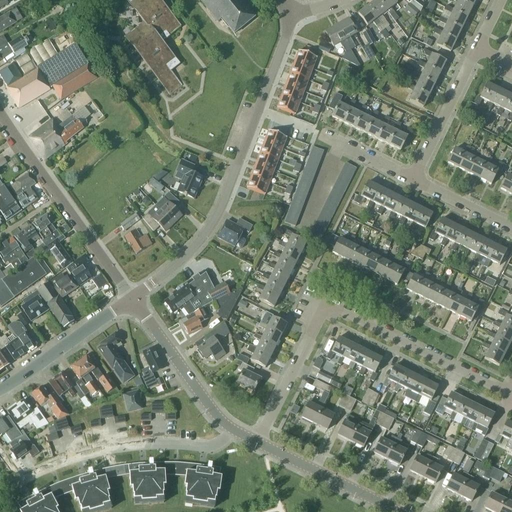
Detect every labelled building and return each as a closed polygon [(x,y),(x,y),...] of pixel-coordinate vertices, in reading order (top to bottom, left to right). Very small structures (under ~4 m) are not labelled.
[(126,0),(144,23),(160,43),(161,42),(168,36),(169,36),(181,27),(180,26),(179,27),(158,0),(126,0)] [(199,0),(222,27),(225,24),(234,34),(254,18),(247,9),(250,6),(245,0),(199,0)] [(391,30),(388,27),(389,26),(381,16),(386,11),(377,0),(376,0),(368,7),(385,29),(388,33),(391,30)] [(377,0),(386,11),(394,22),(398,19),(394,13),(390,8),(396,4),(393,0),(377,0)] [(416,0),(411,0),(409,3),(419,12),(420,13),(424,5),(416,0)] [(453,11),(467,18),(472,7),(458,0),(451,0),(457,3),(454,10),(453,11)] [(414,17),(419,12),(409,3),(405,9),(414,17)] [(447,23),(461,30),(467,18),(453,11),(454,10),(446,6),(444,10),(452,14),(448,21),(447,23)] [(384,29),(385,29),(368,7),(358,14),(367,26),(372,22),(380,33),(384,29)] [(22,19),(16,9),(10,13),(0,18),(0,32),(16,23),(22,19)] [(442,34),(456,41),(461,30),(447,23),(448,21),(440,17),(438,21),(446,25),(442,32),(442,34)] [(56,28),(50,19),(44,23),(50,32),(56,28)] [(348,20),(336,26),(350,50),(355,48),(349,38),(356,34),(348,20)] [(144,23),(126,38),(170,94),(181,85),(170,70),(178,64),(161,42),(160,43),(144,23)] [(359,66),(350,50),(336,26),(325,33),(333,47),(340,43),(345,53),(342,59),(357,67),(359,66)] [(442,34),(442,32),(434,28),(432,33),(440,37),(436,46),(450,52),(456,41),(442,34)] [(384,29),(380,33),(385,39),(389,36),(384,29)] [(368,45),(374,41),(367,30),(361,34),(368,45)] [(13,55),(27,46),(21,37),(8,45),(13,55)] [(425,38),(423,44),(430,47),(432,41),(425,38)] [(9,66),(0,71),(0,76),(7,88),(6,88),(7,91),(17,107),(18,109),(50,90),(49,89),(52,87),(61,101),(63,99),(64,99),(96,79),(75,44),(36,67),(37,69),(22,79),(13,64),(9,66)] [(368,61),(375,57),(368,45),(361,49),(368,61)] [(430,58),(426,65),(426,67),(440,73),(445,62),(432,55),(432,54),(424,50),(422,54),(430,58)] [(298,51),(294,63),(312,70),(316,58),(298,51)] [(420,78),(434,85),(440,73),(426,67),(426,65),(418,61),(416,65),(424,69),(421,76),(420,78)] [(294,63),(290,74),(308,81),(312,70),(294,63)] [(347,78),(351,70),(345,67),(341,75),(347,78)] [(415,89),(428,96),(434,85),(420,78),(421,76),(413,72),(411,76),(419,80),(415,88),(415,89)] [(290,74),(285,85),(303,92),(308,81),(290,74)] [(415,89),(415,88),(407,84),(405,88),(413,92),(409,101),(423,108),(428,96),(415,89)] [(490,104),(498,89),(486,84),(479,98),(477,97),(474,104),(478,106),(482,99),(488,103),(490,104)] [(285,85),(281,97),(299,103),(303,92),(285,85)] [(490,104),(488,103),(486,110),(489,112),(492,105),(499,108),(501,109),(508,94),(498,89),(490,104)] [(353,90),(349,99),(351,100),(354,101),(358,93),(353,90)] [(335,94),(328,108),(334,111),(331,117),(343,123),(350,109),(351,110),(355,102),(354,101),(351,100),(347,108),(339,104),(342,97),(335,94)] [(501,109),(499,108),(496,115),(500,117),(503,110),(510,113),(511,114),(511,113),(511,96),(508,94),(501,109)] [(281,97),(277,108),(295,115),(299,103),(281,97)] [(361,115),(363,115),(367,107),(363,105),(359,113),(351,110),(350,109),(343,123),(354,128),(361,115)] [(84,107),(64,122),(58,127),(52,120),(29,138),(44,161),(67,143),(65,142),(83,128),(79,123),(80,122),(84,126),(87,123),(87,122),(85,119),(90,115),(84,107)] [(372,120),(374,121),(378,113),(374,111),(370,119),(363,115),(361,115),(354,128),(366,134),(372,120)] [(384,126),(385,127),(389,118),(385,116),(381,125),(374,121),(372,120),(366,134),(377,140),(384,126)] [(395,131),(397,132),(401,124),(396,122),(392,130),(385,127),(384,126),(377,140),(388,145),(395,131)] [(404,136),(397,132),(395,131),(388,145),(400,151),(406,137),(408,138),(412,130),(408,128),(404,136)] [(268,131),(264,143),(282,150),(286,138),(268,131)] [(264,143),(259,154),(277,161),(282,150),(264,143)] [(466,154),(467,155),(470,148),(467,146),(464,153),(455,149),(447,163),(458,169),(466,154)] [(310,153),(321,157),(323,151),(312,147),(310,153)] [(466,154),(458,169),(469,174),(476,160),(478,160),(481,153),(478,152),(474,158),(467,155),(466,154)] [(310,153),(308,158),(319,162),(321,157),(310,153)] [(259,154),(255,165),(273,172),(277,161),(259,154)] [(476,160),(469,174),(480,179),(487,165),(489,166),(492,159),(488,157),(485,164),(478,160),(476,160)] [(308,158),(306,163),(317,167),(319,162),(308,158)] [(194,166),(181,161),(177,172),(175,178),(182,181),(177,192),(193,199),(202,178),(191,173),(194,166)] [(496,169),(489,166),(487,165),(480,179),(491,185),(498,171),(500,172),(504,165),(499,162),(496,169)] [(306,163),(304,169),(315,173),(317,167),(306,163)] [(343,169),(353,174),(356,168),(345,163),(343,169)] [(255,165),(251,176),(269,183),(273,172),(255,165)] [(304,169),(302,174),(313,178),(315,173),(304,169)] [(343,169),(340,174),(350,179),(353,174),(343,169)] [(37,200),(29,189),(35,185),(36,184),(35,184),(28,174),(16,182),(21,189),(20,190),(30,205),(37,200)] [(302,174),(300,179),(311,184),(313,178),(302,174)] [(340,174),(338,179),(348,184),(350,179),(340,174)] [(511,192),(511,177),(507,175),(500,189),(511,195),(511,192)] [(251,176),(246,188),(265,195),(269,183),(251,176)] [(152,179),(148,184),(159,192),(163,187),(152,179)] [(300,179),(298,185),(309,189),(311,184),(300,179)] [(338,179),(335,184),(345,189),(348,184),(338,179)] [(0,197),(13,217),(21,212),(20,211),(11,198),(3,187),(0,182),(0,197)] [(371,202),(378,188),(367,182),(360,197),(358,195),(354,203),(359,205),(362,198),(369,201),(371,202)] [(30,205),(20,190),(15,183),(9,187),(14,194),(15,194),(16,197),(14,198),(23,210),(30,205)] [(335,184),(332,189),(343,194),(345,189),(335,184)] [(298,185),(296,190),(307,194),(309,189),(298,185)] [(371,202),(369,201),(366,208),(370,210),(373,203),(380,207),(382,208),(389,193),(378,188),(371,202)] [(332,189),(330,194),(340,199),(343,194),(332,189)] [(296,190),(294,196),(305,200),(307,194),(296,190)] [(164,206),(159,210),(173,224),(181,216),(176,210),(181,205),(168,193),(160,201),(164,206)] [(382,208),(380,207),(377,214),(380,215),(384,208),(391,212),(393,213),(400,198),(389,193),(382,208)] [(330,194),(327,199),(338,205),(340,199),(330,194)] [(294,196),(292,201),(303,205),(305,200),(294,196)] [(0,197),(0,212),(6,222),(13,217),(0,197)] [(393,213),(391,212),(388,219),(391,221),(395,214),(401,217),(403,218),(411,204),(400,198),(393,213)] [(327,199),(325,204),(335,210),(338,205),(327,199)] [(292,201),(290,206),(301,210),(303,205),(292,201)] [(325,204),(322,210),(333,215),(335,210),(325,204)] [(403,218),(401,217),(399,224),(402,226),(405,219),(412,223),(414,223),(421,209),(411,204),(403,218)] [(290,206),(288,212),(299,216),(301,210),(290,206)] [(432,214),(421,209),(414,223),(412,223),(409,230),(413,232),(416,225),(425,229),(432,214)] [(173,224),(159,210),(155,215),(151,210),(142,219),(153,232),(159,226),(165,232),(173,224)] [(322,210),(320,215),(330,220),(333,215),(322,210)] [(288,212),(286,217),(297,221),(299,216),(288,212)] [(47,214),(40,219),(48,231),(49,231),(51,234),(51,235),(54,240),(60,236),(56,231),(55,231),(53,228),(51,225),(53,223),(47,214)] [(140,220),(135,214),(119,225),(124,232),(140,220)] [(320,215),(317,220),(327,225),(330,220),(320,215)] [(295,227),(297,221),(286,217),(284,223),(295,227)] [(54,241),(54,240),(51,235),(51,234),(49,231),(48,231),(40,219),(32,224),(47,246),(54,241)] [(248,233),(252,226),(239,219),(235,226),(226,221),(217,238),(234,247),(235,247),(239,249),(241,249),(242,248),(245,243),(245,241),(244,240),(240,237),(243,231),(248,233)] [(445,239),(452,224),(441,219),(434,233),(432,232),(428,239),(433,242),(436,235),(443,238),(445,239)] [(317,220),(315,225),(325,230),(327,225),(317,220)] [(445,239),(443,238),(440,245),(444,247),(447,240),(454,243),(456,244),(463,230),(452,224),(445,239)] [(315,225),(312,230),(322,235),(325,230),(315,225)] [(30,245),(39,239),(30,226),(21,232),(30,245)] [(136,255),(151,245),(145,235),(141,238),(135,230),(124,237),(136,255)] [(290,238),(287,245),(286,247),(300,254),(306,243),(292,236),(293,234),(286,230),(283,235),(290,238)] [(320,241),(322,235),(312,230),(309,235),(320,241)] [(456,244),(454,243),(451,250),(454,252),(458,245),(465,249),(467,250),(474,235),(463,230),(456,244)] [(14,237),(23,250),(25,254),(33,249),(30,245),(21,232),(14,237)] [(467,250),(465,249),(462,256),(465,258),(469,251),(475,254),(477,255),(485,240),(474,235),(467,250)] [(63,270),(64,270),(72,263),(58,244),(64,240),(62,236),(47,247),(63,270)] [(333,236),(329,244),(334,247),(339,238),(333,236)] [(350,244),(352,245),(355,238),(351,236),(348,243),(339,238),(332,253),(343,259),(350,244)] [(27,261),(23,254),(12,239),(6,243),(15,256),(14,257),(15,260),(17,258),(18,259),(22,265),(27,261)] [(477,255),(475,254),(473,261),(476,263),(479,256),(486,259),(488,260),(495,246),(485,240),(477,255)] [(350,244),(343,259),(354,264),(361,249),(363,250),(365,243),(362,241),(359,248),(352,245),(350,244)] [(280,257),(295,265),(300,254),(286,247),(287,245),(280,242),(278,245),(285,249),(281,256),(280,257)] [(0,257),(4,264),(7,262),(9,265),(5,269),(9,274),(21,265),(17,259),(18,259),(17,258),(15,260),(14,257),(15,256),(6,243),(0,246),(0,257)] [(428,255),(431,251),(416,244),(411,255),(422,260),(425,254),(428,255)] [(33,250),(37,255),(42,251),(39,246),(34,250),(33,250)] [(506,251),(495,246),(488,260),(486,259),(483,266),(487,268),(490,261),(499,266),(506,251)] [(361,249),(354,264),(364,269),(371,255),(373,256),(376,248),(373,247),(369,254),(363,250),(361,249)] [(33,258),(37,255),(33,250),(26,255),(30,261),(33,258)] [(371,255),(364,269),(375,275),(382,260),(384,261),(387,254),(384,252),(380,259),(373,256),(371,255)] [(275,268),(289,276),(295,265),(280,257),(281,256),(274,253),(272,256),(279,260),(276,266),(275,268)] [(79,287),(91,279),(86,271),(89,269),(86,264),(87,263),(82,257),(66,269),(69,273),(79,287)] [(382,260),(375,275),(386,280),(393,265),(395,266),(398,259),(394,257),(391,264),(384,261),(382,260)] [(37,264),(33,258),(30,261),(1,281),(1,280),(0,281),(0,307),(13,297),(14,298),(25,290),(29,296),(47,283),(43,277),(46,275),(44,272),(48,269),(42,260),(37,264)] [(269,279),(284,286),(289,276),(275,268),(276,266),(269,263),(267,267),(274,270),(270,277),(269,279)] [(402,270),(395,266),(393,265),(386,280),(397,286),(404,271),(406,272),(410,265),(405,263),(402,270)] [(196,312),(202,309),(202,308),(216,300),(229,294),(224,283),(213,289),(204,271),(172,294),(173,295),(164,302),(172,314),(179,309),(180,311),(184,308),(188,314),(188,315),(195,311),(196,312)] [(408,285),(406,290),(417,295),(424,281),(426,282),(429,274),(425,273),(423,276),(422,280),(414,276),(413,275),(413,276),(409,283),(408,285)] [(77,288),(69,276),(65,278),(62,274),(49,283),(52,287),(60,299),(77,288)] [(264,290),(279,297),(284,286),(269,279),(270,277),(263,274),(261,278),(268,281),(265,288),(264,290)] [(408,274),(405,281),(409,283),(413,276),(408,274)] [(99,275),(94,279),(100,289),(106,285),(99,275)] [(435,286),(437,287),(439,280),(436,278),(433,285),(426,282),(424,281),(417,295),(427,301),(435,286)] [(40,295),(60,325),(61,325),(63,328),(63,329),(73,321),(71,318),(72,318),(48,283),(37,291),(36,292),(39,296),(40,295)] [(445,291),(447,292),(450,285),(447,283),(443,290),(437,287),(435,286),(427,301),(438,306),(445,291)] [(264,290),(265,288),(258,285),(256,288),(257,289),(263,292),(261,295),(258,301),(273,308),(279,297),(264,290)] [(230,294),(229,294),(216,300),(220,308),(216,316),(226,321),(243,289),(241,288),(230,294)] [(456,297),(458,298),(461,290),(460,290),(458,289),(454,296),(447,292),(445,291),(438,306),(449,311),(456,297)] [(31,322),(48,311),(38,296),(39,296),(36,292),(22,301),(25,305),(21,307),(31,322)] [(467,302),(469,303),(472,296),(468,294),(465,301),(458,298),(456,297),(449,311),(460,317),(467,302)] [(476,307),(469,303),(467,302),(460,317),(471,322),(472,320),(478,308),(480,309),(484,302),(479,299),(476,307)] [(247,304),(240,300),(237,307),(244,310),(247,304)] [(478,308),(472,320),(476,322),(482,310),(480,309),(478,308)] [(202,309),(196,312),(195,311),(188,315),(189,315),(185,317),(187,322),(182,325),(185,329),(184,329),(187,335),(188,335),(188,336),(202,329),(199,324),(208,320),(202,309)] [(504,318),(501,325),(500,327),(511,332),(511,318),(506,316),(507,313),(500,310),(497,315),(504,318)] [(264,316),(267,318),(266,321),(269,323),(267,327),(266,328),(281,336),(286,325),(272,318),(273,316),(266,312),(264,316)] [(29,324),(22,313),(16,317),(23,328),(29,324)] [(495,338),(509,345),(511,339),(511,332),(500,327),(501,325),(494,322),(492,325),(499,329),(496,336),(495,338)] [(36,346),(27,333),(24,328),(21,323),(19,323),(17,323),(13,323),(7,327),(12,335),(14,337),(16,336),(18,339),(27,353),(36,346)] [(204,360),(211,355),(216,361),(216,360),(224,354),(224,355),(225,355),(217,343),(229,334),(224,323),(196,343),(200,348),(197,350),(204,360)] [(266,328),(267,327),(260,324),(258,327),(265,331),(262,337),(261,339),(276,346),(281,336),(266,328)] [(489,348),(504,355),(509,345),(495,338),(496,336),(488,333),(487,336),(494,340),(490,346),(489,348)] [(261,339),(262,337),(255,334),(253,338),(260,341),(257,348),(256,350),(270,357),(276,346),(261,339)] [(0,346),(3,344),(8,351),(14,361),(27,353),(18,339),(16,336),(14,337),(12,335),(7,339),(4,336),(0,339),(0,338),(0,346)] [(123,385),(134,377),(115,350),(121,346),(119,342),(119,341),(118,337),(115,335),(100,345),(102,347),(98,350),(123,385)] [(342,358),(349,343),(338,338),(331,352),(329,351),(326,359),(330,361),(333,353),(340,357),(342,358)] [(342,358),(340,357),(337,364),(340,366),(344,359),(351,362),(353,363),(360,348),(349,343),(342,358)] [(489,348),(490,346),(483,343),(481,347),(488,350),(484,359),(499,367),(504,355),(489,348)] [(246,351),(253,355),(250,361),(265,368),(270,357),(256,350),(257,348),(249,345),(246,351)] [(149,368),(141,371),(144,377),(142,378),(145,385),(155,381),(154,379),(152,374),(163,369),(153,348),(142,353),(149,368)] [(353,363),(351,362),(348,370),(351,371),(355,364),(362,367),(363,368),(371,354),(360,348),(353,363)] [(0,370),(10,364),(0,351),(0,370)] [(246,365),(249,360),(239,354),(236,360),(246,365)] [(382,359),(371,354),(363,368),(362,367),(359,375),(362,377),(366,369),(372,373),(369,380),(373,382),(377,375),(375,374),(382,359)] [(78,361),(88,375),(91,372),(97,381),(98,381),(107,393),(116,387),(107,374),(103,377),(96,368),(95,369),(86,356),(78,361)] [(82,378),(85,383),(91,379),(88,375),(78,361),(70,367),(79,380),(82,378)] [(253,392),(259,379),(251,375),(254,370),(242,364),(239,370),(243,372),(237,384),(253,392)] [(386,388),(392,382),(396,385),(398,385),(405,371),(394,365),(387,380),(385,379),(382,386),(386,388)] [(398,385),(396,385),(393,392),(397,393),(400,386),(407,390),(409,391),(416,376),(405,371),(398,385)] [(329,384),(331,379),(319,372),(316,378),(329,384)] [(71,397),(76,394),(72,388),(73,387),(62,373),(49,382),(56,392),(59,397),(67,391),(71,397)] [(404,397),(415,402),(418,395),(419,396),(427,381),(416,376),(409,391),(407,390),(404,397)] [(87,385),(85,387),(92,396),(99,391),(92,382),(91,379),(85,383),(87,385)] [(342,383),(335,379),(331,385),(339,389),(342,383)] [(328,394),(331,388),(315,380),(312,387),(323,392),(318,402),(310,398),(307,403),(308,404),(301,418),(314,424),(321,409),(321,410),(329,394),(328,394)] [(438,387),(427,381),(419,396),(418,395),(415,402),(425,408),(423,413),(429,416),(437,402),(432,399),(438,387)] [(76,394),(80,400),(84,397),(76,385),(73,387),(72,388),(76,394)] [(58,420),(59,420),(64,418),(65,417),(69,416),(56,399),(53,394),(49,397),(42,387),(32,395),(40,407),(47,401),(52,407),(50,409),(58,420)] [(349,397),(353,390),(346,387),(342,394),(343,394),(349,397)] [(367,405),(373,392),(367,389),(361,402),(367,405)] [(128,412),(141,409),(137,392),(124,396),(128,412)] [(379,395),(373,392),(367,405),(373,408),(379,395)] [(454,413),(461,399),(450,393),(447,400),(442,398),(434,412),(442,416),(446,409),(452,412),(454,413)] [(349,397),(343,394),(337,406),(344,409),(349,397)] [(349,397),(344,409),(350,412),(356,400),(349,397)] [(454,413),(452,412),(449,420),(453,421),(456,414),(463,418),(465,419),(472,404),(461,399),(454,413)] [(37,430),(48,425),(36,409),(32,412),(24,400),(16,405),(15,403),(6,410),(7,412),(16,424),(20,429),(28,423),(30,425),(33,424),(37,430)] [(465,419),(463,418),(460,425),(463,427),(467,420),(474,423),(475,424),(483,409),(472,404),(465,419)] [(294,406),(290,413),(295,415),(299,408),(294,406)] [(111,407),(105,408),(107,418),(113,417),(111,407)] [(100,419),(107,418),(105,408),(99,409),(100,419)] [(334,416),(321,410),(321,409),(314,424),(326,430),(334,416)] [(487,429),(494,415),(483,409),(475,424),(474,423),(471,430),(474,432),(475,430),(482,433),(481,435),(484,437),(488,430),(487,429)] [(376,410),(370,422),(368,426),(360,421),(357,427),(350,442),(363,448),(370,434),(375,425),(380,427),(385,415),(384,415),(376,410)] [(394,420),(395,420),(397,416),(386,410),(384,415),(385,415),(394,420)] [(337,436),(350,442),(357,427),(360,421),(347,415),(337,436)] [(388,431),(394,420),(385,415),(380,427),(388,431)] [(113,417),(115,424),(125,423),(124,416),(114,418),(113,417)] [(11,443),(15,440),(22,437),(19,433),(8,417),(3,420),(2,418),(0,419),(0,437),(5,434),(5,435),(11,443)] [(65,417),(64,418),(59,420),(63,430),(69,428),(65,417)] [(100,419),(100,420),(89,422),(90,429),(101,427),(100,419)] [(58,420),(53,422),(57,432),(56,433),(63,430),(59,420),(58,420)] [(510,441),(511,437),(511,423),(506,421),(499,436),(498,435),(494,442),(498,444),(501,437),(508,440),(510,441)] [(69,428),(71,435),(81,432),(79,426),(69,429),(69,428)] [(416,445),(422,433),(414,430),(408,441),(416,445)] [(56,433),(46,437),(48,443),(58,439),(56,433)] [(439,442),(428,436),(422,433),(416,445),(422,448),(426,441),(437,446),(439,442)] [(25,435),(22,437),(15,440),(11,443),(9,444),(12,449),(9,451),(16,461),(28,453),(27,451),(33,447),(25,435)] [(386,460),(396,439),(391,436),(388,442),(381,439),(373,454),(386,460)] [(408,447),(401,443),(402,442),(399,440),(396,439),(386,460),(399,466),(408,447)] [(479,461),(488,443),(482,440),(473,458),(479,461)] [(493,446),(488,443),(479,461),(484,464),(493,446)] [(462,452),(464,447),(458,444),(455,449),(462,452)] [(448,446),(443,455),(447,457),(446,460),(452,463),(458,451),(448,446)] [(464,454),(458,451),(452,463),(458,466),(464,454)] [(422,478),(432,457),(427,455),(424,460),(417,457),(409,471),(422,478)] [(438,460),(432,457),(422,478),(435,484),(442,469),(435,466),(438,460)] [(467,460),(462,471),(468,474),(473,463),(467,460)] [(57,511),(56,510),(58,509),(53,500),(57,498),(64,495),(68,493),(72,492),(75,502),(77,501),(79,508),(80,508),(81,511),(100,511),(111,509),(108,500),(109,499),(107,492),(109,492),(106,479),(113,478),(121,476),(129,475),(130,488),(132,488),(133,495),(134,505),(163,503),(163,493),(163,486),(165,486),(165,476),(172,476),(178,476),(185,477),(184,487),(186,487),(185,494),(186,494),(184,504),(214,508),(215,499),(216,499),(217,492),(219,492),(221,477),(219,477),(220,468),(211,467),(211,465),(208,465),(207,466),(200,465),(192,464),(184,463),(176,463),(168,463),(160,463),(152,463),(152,461),(149,462),(149,463),(140,464),(132,465),(124,466),(116,467),(108,468),(100,470),(92,472),(91,471),(88,472),(88,473),(80,476),(72,478),(64,481),(57,484),(50,487),(43,490),(37,493),(36,492),(32,493),(33,495),(25,499),(17,504),(21,511),(19,511),(57,511)] [(488,466),(482,477),(489,481),(490,479),(494,469),(488,466)] [(504,474),(494,469),(490,479),(499,483),(504,474)] [(463,473),(460,478),(453,475),(446,489),(458,496),(468,476),(468,475),(463,473)] [(473,479),(468,476),(458,496),(471,502),(478,487),(471,483),(473,479)] [(491,511),(497,511),(504,500),(491,494),(484,508),(491,511)] [(511,511),(511,503),(504,500),(497,511),(511,511)]
